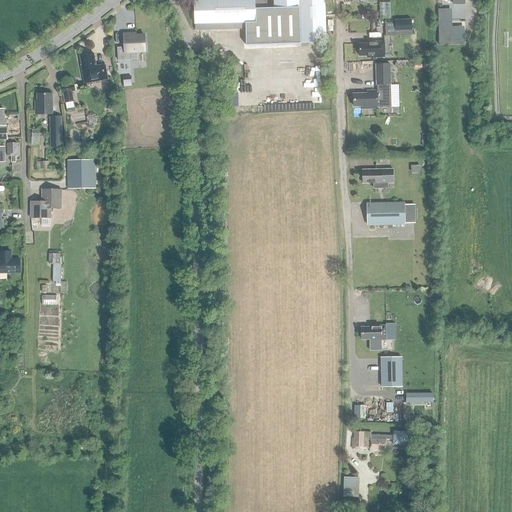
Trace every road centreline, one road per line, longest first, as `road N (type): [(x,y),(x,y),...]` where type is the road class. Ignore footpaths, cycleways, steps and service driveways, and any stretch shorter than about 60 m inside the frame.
road 1 (unclassified): [(198,511),(191,64),(167,0)]
road 2 (residential): [(337,0),(350,305)]
road 3 (residential): [(14,68),(26,216)]
road 4 (tertiary): [(14,68),(116,0)]
